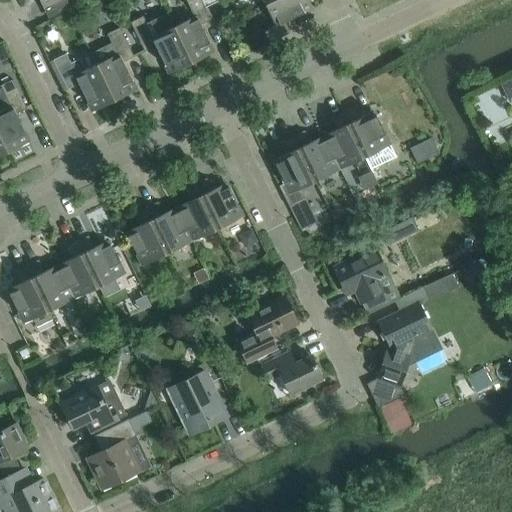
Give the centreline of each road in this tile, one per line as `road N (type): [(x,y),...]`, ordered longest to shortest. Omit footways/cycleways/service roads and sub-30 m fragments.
road 1 (residential): [(293,271),(346,382),(338,408),(119,511)]
road 2 (residential): [(78,175),(0,5)]
road 3 (residential): [(293,271),(216,108)]
road 4 (residential): [(216,108),(78,175)]
road 5 (residential): [(348,46),(216,108)]
